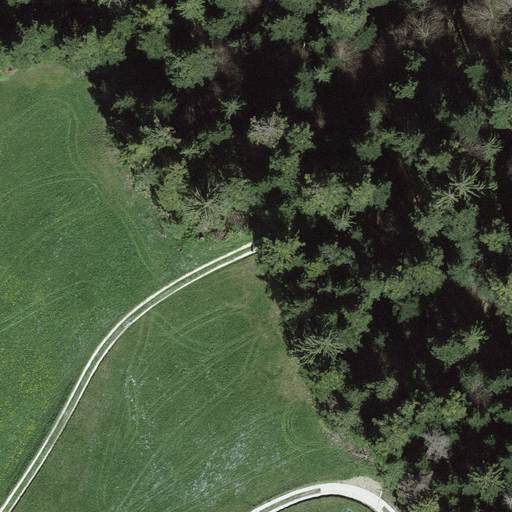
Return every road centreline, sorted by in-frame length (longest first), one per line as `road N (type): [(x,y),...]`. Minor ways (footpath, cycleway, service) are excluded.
road 1 (track): [(511,381),(346,255),(297,249),(243,260),(165,297),(116,339),(12,511)]
road 2 (track): [(387,511),(360,493),(322,486),(259,511)]
